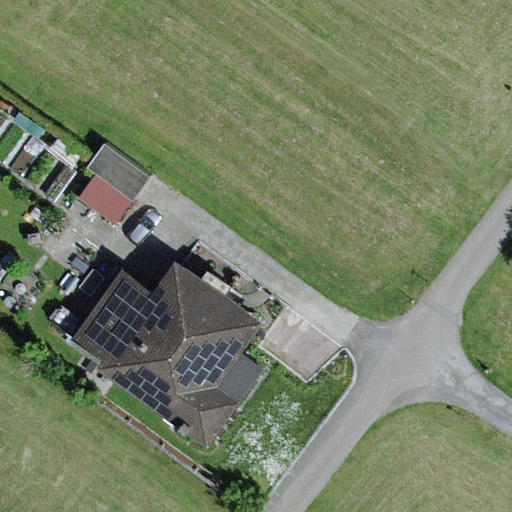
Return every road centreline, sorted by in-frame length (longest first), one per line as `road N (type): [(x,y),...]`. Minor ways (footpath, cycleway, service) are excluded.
road 1 (unclassified): [(286,511),(410,345)]
road 2 (unclassified): [(410,345),(511,209)]
road 3 (unclassified): [(410,345),(511,413)]
